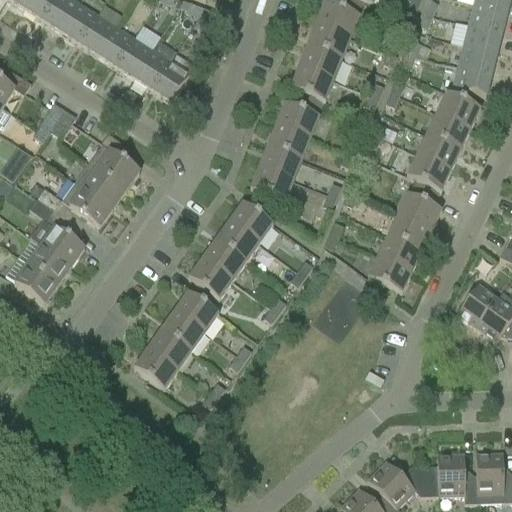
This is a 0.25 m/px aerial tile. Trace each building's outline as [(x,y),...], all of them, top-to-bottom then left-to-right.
[(23,16),(32,0),(7,0),(4,4),(23,16)] [(32,0),(23,16),(41,28),(58,0),(32,0)] [(59,39),(78,10),(61,0),(58,0),(41,28),(59,39)] [(171,11),(174,4),(163,0),(159,0),(158,6),(171,11)] [(336,0),(334,6),(331,13),(323,9),(314,31),(349,44),(357,23),(355,22),(361,7),(343,0),(336,0)] [(343,0),(361,7),(371,11),(374,0),(343,0)] [(505,19),(510,0),(474,0),(472,10),(505,19)] [(415,17),(420,5),(411,1),(406,13),(415,17)] [(431,23),(437,10),(428,6),(423,19),(431,23)] [(78,51),(96,22),(78,10),(59,39),(78,51)] [(199,22),(202,15),(188,10),(185,17),(199,22)] [(500,40),(505,19),(472,10),(467,31),(500,40)] [(211,27),(214,20),(202,15),(199,22),(211,27)] [(426,36),(431,23),(423,19),(417,32),(426,36)] [(96,63),(114,33),(96,22),(78,51),(96,63)] [(314,31),(306,52),(340,66),(349,44),(314,31)] [(499,43),(500,40),(467,31),(461,52),(495,61),(499,43)] [(133,45),(114,74),(132,86),(151,57),(150,56),(159,43),(141,32),(133,45)] [(114,74),(133,45),(114,33),(96,63),(114,74)] [(414,63),(420,50),(412,46),(406,59),(414,63)] [(306,52),(297,73),(332,87),(340,66),(306,52)] [(490,82),(495,61),(461,52),(456,74),(490,82)] [(151,98),(169,68),(151,57),(132,86),(151,98)] [(390,75),(395,63),(386,59),(381,71),(390,75)] [(409,76),(414,63),(406,59),(400,72),(409,76)] [(170,110),(188,80),(169,68),(151,98),(170,110)] [(323,109),(332,87),(297,73),(289,95),(297,99),(297,98),(321,108),(323,109)] [(484,104),(490,82),(456,74),(451,95),(465,99),(484,104)] [(0,87),(0,86),(0,114),(1,115),(13,95),(22,101),(29,90),(7,76),(0,87)] [(398,102),(403,91),(394,87),(389,98),(398,102)] [(377,105),(382,93),(373,90),(369,101),(377,105)] [(309,145),(312,137),(317,123),(315,123),(321,108),(297,98),(297,99),(291,113),(283,110),(274,132),(309,145)] [(392,114),(398,102),(389,98),(384,110),(392,114)] [(445,99),(435,120),(468,136),(475,122),(478,115),(445,99)] [(372,116),(377,105),(369,101),(364,113),(372,116)] [(42,148),(49,138),(63,117),(53,110),(39,131),(32,141),(42,148)] [(0,132),(2,134),(10,121),(1,115),(0,114),(0,132)] [(60,145),(63,140),(74,124),(63,117),(49,138),(60,145)] [(459,157),(468,136),(435,120),(425,141),(459,157)] [(380,144),(385,133),(376,129),(371,140),(380,144)] [(274,132),(268,147),(266,153),(300,167),(303,161),(309,145),(274,132)] [(100,151),(86,169),(125,197),(138,178),(126,170),(120,166),(128,155),(107,140),(100,150),(99,151),(100,151)] [(375,156),(380,144),(371,140),(366,152),(375,156)] [(425,141),(415,162),(449,177),(459,157),(425,141)] [(16,153),(0,176),(0,181),(11,189),(29,163),(16,153)] [(266,153),(257,174),(292,188),(300,167),(266,153)] [(347,175),(351,166),(353,163),(344,159),(338,171),(347,175)] [(439,199),(449,177),(415,162),(405,183),(415,187),(438,198),(438,199),(439,199)] [(111,216),(125,197),(86,169),(73,188),(111,216)] [(292,188),(257,174),(249,196),(283,210),(292,188)] [(406,201),(396,222),(429,238),(439,217),(431,213),(437,199),(438,198),(415,187),(408,202),(406,201)] [(111,216),(73,188),(60,207),(42,194),(35,205),(51,217),(73,232),(80,222),(98,235),(111,216)] [(34,189),(28,197),(36,202),(42,195),(34,189)] [(335,205),(339,194),(331,190),(326,201),(335,205)] [(350,214),(355,202),(346,199),(341,210),(350,214)] [(330,217),(335,205),(326,201),(321,213),(330,217)] [(70,274),(83,255),(66,242),(73,232),(51,217),(35,205),(28,215),(44,227),(53,233),(39,252),(70,274)] [(271,231),(241,209),(227,228),(257,250),(271,231)] [(386,243),(420,259),(429,238),(396,222),(386,243)] [(227,228),(214,247),(244,269),(257,250),(227,228)] [(337,244),(342,233),(333,229),(328,241),(337,244)] [(511,233),(503,253),(511,257),(511,233)] [(332,256),(337,244),(328,241),(323,252),(332,256)] [(376,263),(410,279),(420,259),(386,243),(376,263)] [(39,253),(29,246),(17,264),(56,292),(70,274),(39,252),(39,253)] [(244,269),(214,247),(201,266),(231,287),(244,269)] [(511,257),(503,253),(498,263),(511,269),(511,257)] [(410,279),(376,263),(366,285),(400,300),(410,279)] [(43,311),(56,292),(17,264),(4,281),(14,288),(12,289),(43,311)] [(231,287),(201,266),(187,285),(194,290),(187,300),(187,299),(186,299),(216,321),(217,321),(208,315),(215,305),(217,306),(231,287)] [(304,283),(311,273),(303,268),(296,278),(304,283)] [(296,294),(304,283),(296,278),(288,288),(296,294)] [(475,336),(496,306),(493,305),(476,293),(456,322),(475,336)] [(216,321),(186,299),(173,318),(203,340),(206,336),(216,321)] [(496,306),(475,336),(494,350),(499,343),(511,345),(511,307),(501,299),(496,306)] [(277,320),(284,310),(277,305),(269,315),(277,320)] [(270,331),(277,320),(269,315),(262,325),(270,331)] [(173,318),(162,334),(160,337),(190,358),(203,340),(173,318)] [(160,337),(146,355),(176,377),(190,358),(160,337)] [(242,368),(250,358),(242,353),(235,363),(242,368)] [(163,396),(176,377),(146,355),(133,374),(163,396)] [(235,379),(242,368),(235,363),(227,373),(235,379)] [(216,405),(223,395),(215,390),(208,400),(216,405)] [(208,416),(216,405),(208,400),(201,410),(208,416)] [(511,480),(501,480),(501,460),(474,461),(475,481),(475,501),(476,501),(477,509),(511,508),(511,480)] [(463,482),(462,461),(436,462),(436,472),(437,502),(462,501),(463,510),(477,509),(476,501),(475,501),(475,481),(463,482)] [(400,482),(385,468),(366,487),(381,501),(391,511),(397,511),(413,497),(419,502),(437,502),(436,472),(409,473),(400,482)] [(372,510),(358,495),(341,511),(391,511),(381,501),(372,510)]
